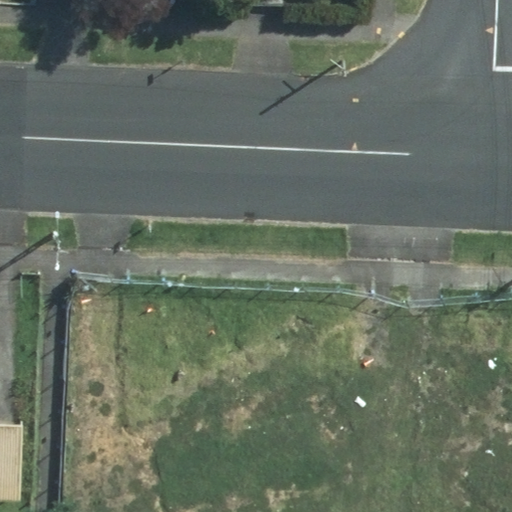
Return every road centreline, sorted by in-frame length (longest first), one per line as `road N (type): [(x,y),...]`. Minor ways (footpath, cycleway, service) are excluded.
road 1 (secondary): [(0,137),(492,157)]
road 2 (residential): [(499,0),(492,157)]
